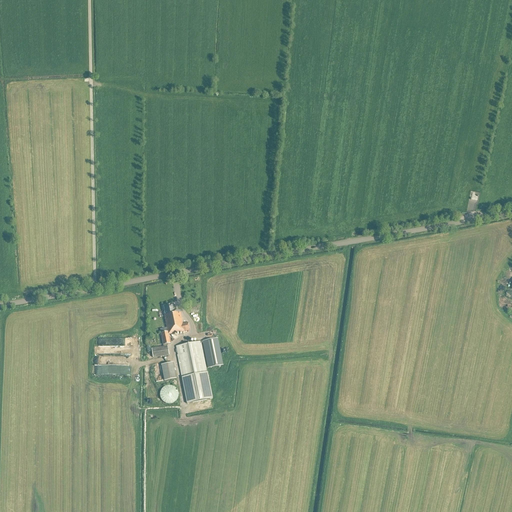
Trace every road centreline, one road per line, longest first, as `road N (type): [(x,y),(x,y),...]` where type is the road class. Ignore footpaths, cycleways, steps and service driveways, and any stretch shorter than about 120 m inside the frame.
road 1 (unclassified): [(0,307),(511,212)]
road 2 (unknown): [(88,0),(93,291)]
